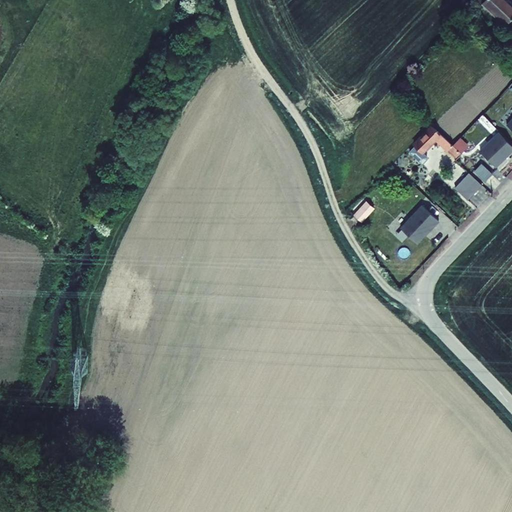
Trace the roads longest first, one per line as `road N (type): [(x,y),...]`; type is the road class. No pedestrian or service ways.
road 1 (track): [(230,0),(243,37),(309,136),(361,256),(389,290),(434,322)]
road 2 (residential): [(511,190),(434,273),(425,298),(440,330),(511,405)]
